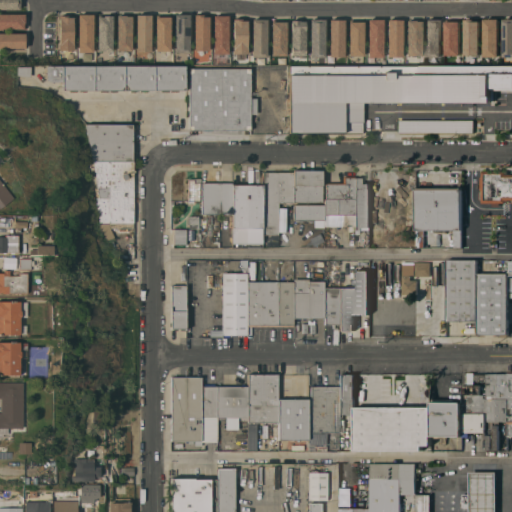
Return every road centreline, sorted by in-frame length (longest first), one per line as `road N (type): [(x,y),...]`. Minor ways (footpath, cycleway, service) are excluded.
road 1 (residential): [(511,9),(34,4)]
road 2 (residential): [(511,354),(157,358)]
road 3 (residential): [(156,511),(161,159)]
road 4 (residential): [(511,152),(161,159)]
